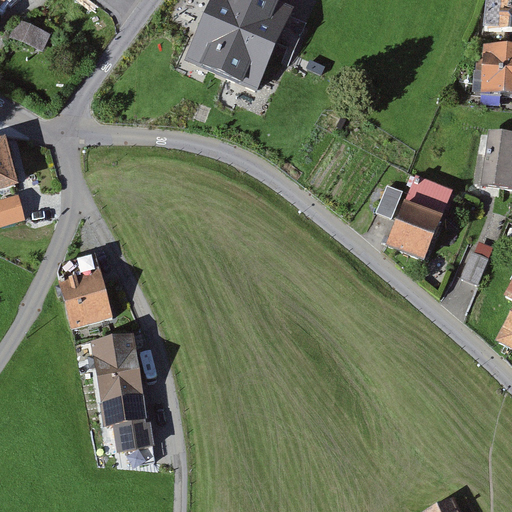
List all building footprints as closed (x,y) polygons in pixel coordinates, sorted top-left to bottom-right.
[(0,0),(0,9),(2,12),(12,0),(0,0)] [(299,17),(262,0),(220,0),(189,65),(260,98),(299,17)] [(511,0),(494,0),(494,5),(487,4),(485,40),(494,40),(494,44),(511,45),(511,0)] [(9,41),(44,56),(52,40),(23,28),(9,41)] [(511,58),(490,57),(489,69),(476,68),(474,103),(482,103),(482,106),(511,107),(511,58)] [(511,191),(511,140),(484,135),(475,185),(511,191)] [(0,193),(19,188),(5,142),(0,143),(0,193)] [(424,265),(454,195),(416,179),(386,249),(424,265)] [(381,215),(394,220),(405,195),(392,189),(381,215)] [(0,228),(27,222),(21,198),(0,202),(0,228)] [(466,283),(479,288),(489,265),(476,259),(466,283)] [(112,324),(98,260),(60,268),(63,281),(74,332),(112,324)] [(511,355),(511,287),(504,302),(511,306),(511,318),(496,348),(511,355)] [(148,427),(134,339),(91,346),(105,432),(115,431),(119,458),(155,452),(151,427),(148,427)] [(459,511),(455,503),(434,511),(459,511)]
